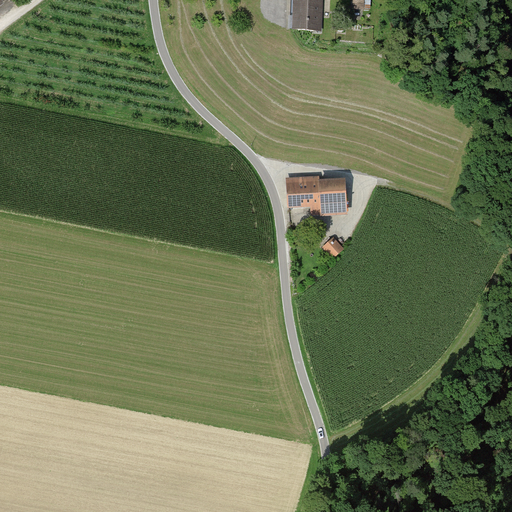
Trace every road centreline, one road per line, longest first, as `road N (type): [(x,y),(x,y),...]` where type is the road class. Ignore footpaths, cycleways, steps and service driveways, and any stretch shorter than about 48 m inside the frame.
road 1 (unclassified): [(156,0),(175,79),(270,183),(293,333),(329,463),(319,511)]
road 2 (track): [(251,161),(408,191),(453,206),(511,244)]
